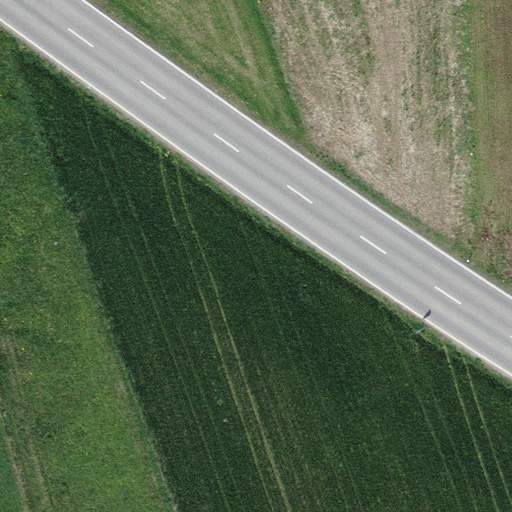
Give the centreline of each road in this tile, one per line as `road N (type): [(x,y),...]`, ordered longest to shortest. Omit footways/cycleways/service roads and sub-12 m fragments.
road 1 (tertiary): [(22,0),(511,345)]
road 2 (track): [(0,380),(35,511)]
